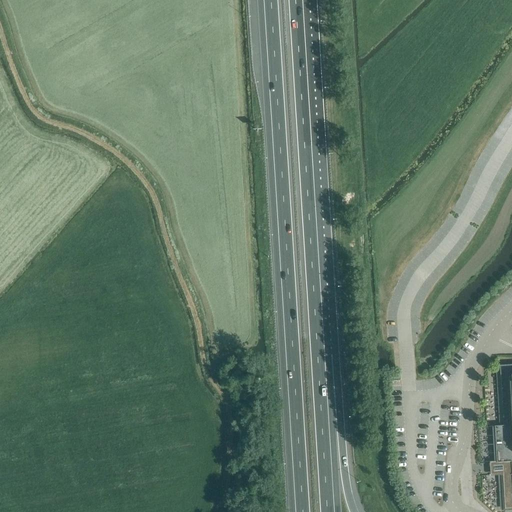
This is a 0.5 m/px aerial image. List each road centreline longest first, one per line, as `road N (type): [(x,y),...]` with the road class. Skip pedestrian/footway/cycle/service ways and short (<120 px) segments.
road 1 (track): [(218,511),(229,413),(206,374),(158,204),(116,152),(36,115),(0,28)]
road 2 (motorway): [(267,0),(298,511)]
road 3 (motorway): [(320,357),(300,0)]
road 4 (motorway): [(354,511),(338,411),(320,357)]
road 5 (motorway): [(328,511),(320,357)]
